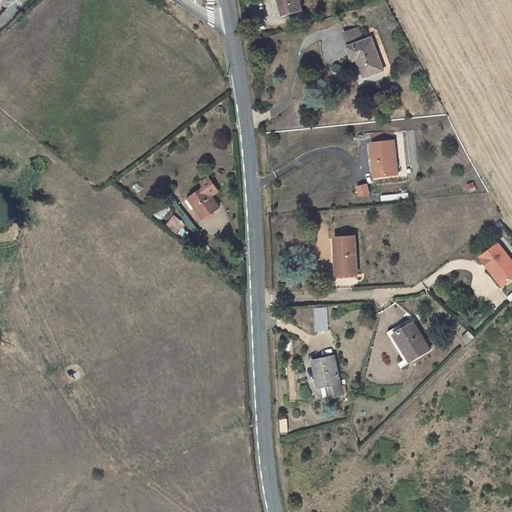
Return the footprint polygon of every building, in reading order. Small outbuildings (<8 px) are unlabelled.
[(284,11),(300,6),(298,0),(276,0),(278,4),(281,3),(284,11)] [(364,39),(358,26),(344,30),(354,58),(358,57),(364,75),(386,67),(373,35),(364,39)] [(393,170),(390,139),(369,140),(370,157),(375,156),(376,172),(393,170)] [(200,220),(215,210),(206,197),(213,193),(205,180),(198,185),(201,189),(186,199),(180,202),(187,213),(193,209),(200,220)] [(370,184),(359,185),(360,195),(371,193),(370,184)] [(355,270),(352,234),(334,235),(336,272),(355,270)] [(511,276),(511,260),(497,242),(479,256),(491,271),(493,269),(504,283),(511,276)] [(504,283),(493,269),(491,271),(489,273),(500,286),(504,283)] [(330,330),(329,306),(316,307),(317,331),(330,330)] [(428,348),(410,317),(392,329),(410,359),(428,348)] [(348,318),(330,329),(335,336),(352,325),(348,318)] [(459,338),(465,344),(474,336),(466,329),(459,338)] [(338,355),(317,357),(318,369),(321,369),(323,386),(331,385),(332,395),(346,394),(345,385),(341,386),(338,355)]
